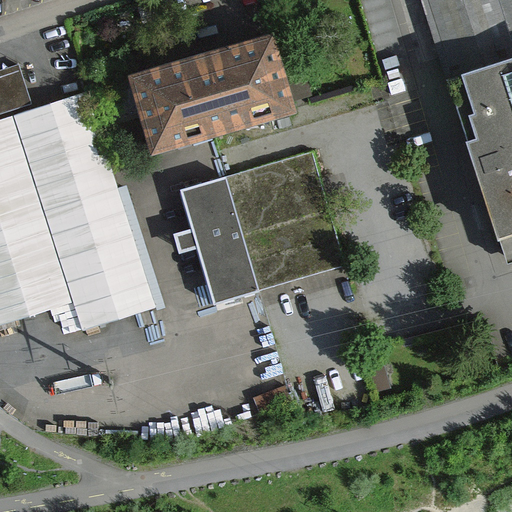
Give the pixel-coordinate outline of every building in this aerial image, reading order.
[(511,0),(427,0),(453,80),(511,59),(511,0)] [(218,50),(203,55),(227,132),(298,111),(275,33),(218,50)] [(189,59),(132,76),(155,154),(227,132),(203,55),(189,59)] [(511,257),(511,59),(453,80),(472,139),(511,258),(511,257)] [(86,93),(14,117),(74,301),(84,330),(156,307),(86,93)] [(0,325),(74,301),(14,117),(0,121),(0,325)] [(315,155),(184,193),(194,229),(178,234),(183,253),(201,248),(217,303),(347,265),(315,155)]
